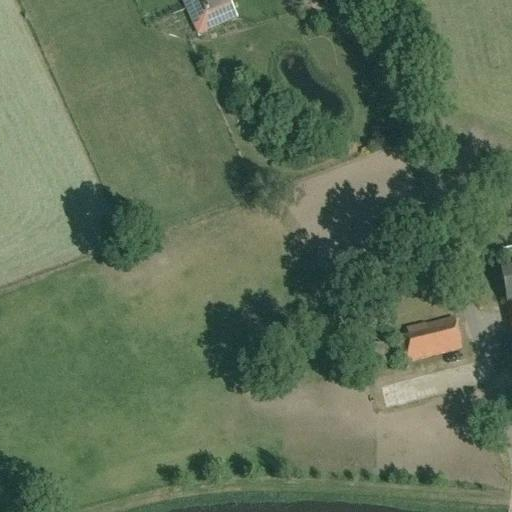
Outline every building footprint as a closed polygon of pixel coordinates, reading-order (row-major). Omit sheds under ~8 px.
[(189,0),(209,40),(245,23),(233,0),(189,0)] [(511,269),(500,272),(511,340),(511,269)] [(406,366),(463,351),(453,318),(406,331),(408,338),(399,341),(406,366)] [(466,358),(452,361),(459,393),(473,390),(466,358)] [(405,372),(387,377),(390,388),(408,384),(405,372)] [(394,403),(413,397),(409,384),(390,390),(394,403)]
